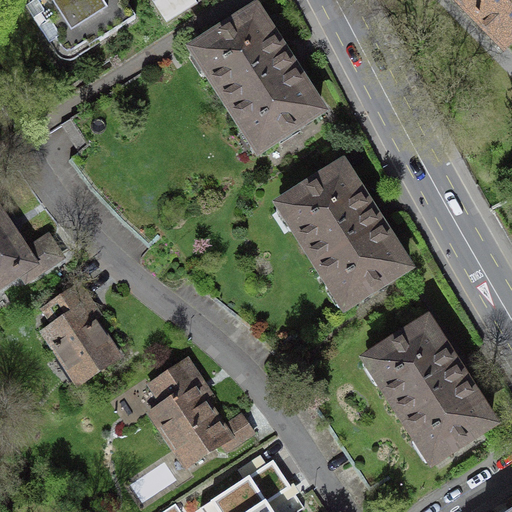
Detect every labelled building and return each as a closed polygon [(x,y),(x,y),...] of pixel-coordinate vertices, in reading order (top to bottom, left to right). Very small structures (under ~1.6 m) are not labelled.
[(29,0),(32,4),(27,8),(34,20),(40,29),(50,45),(56,41),(61,48),(63,51),(67,54),(71,53),(74,51),(75,52),(86,44),(89,48),(135,19),(123,0),(29,0)] [(152,0),(152,1),(167,24),(198,4),(195,0),(152,0)] [(511,0),(459,0),(505,46),(511,38),(511,0)] [(212,40),(195,51),(196,53),(200,50),(213,70),(209,73),(245,129),(250,127),(262,147),(258,149),(259,151),(277,140),(279,144),(295,134),(292,130),(319,112),(317,108),(311,110),(303,99),(308,94),(287,62),(267,30),(260,33),(253,21),(258,17),(255,13),(228,30),(225,26),(210,36),(212,40)] [(157,240),(171,225),(143,199),(116,170),(97,144),(88,144),(79,153),(69,162),(91,191),(106,207),(120,223),(149,249),(157,240)] [(299,196),(282,207),(283,208),(287,206),(300,226),(295,228),(332,285),(336,282),(349,302),(344,305),(345,307),(363,295),(365,300),(381,290),(378,286),(406,268),(403,264),(397,266),(390,255),(394,250),(374,218),(353,186),(347,189),(340,177),(344,172),(342,169),(315,186),(312,182),(297,192),(299,196)] [(0,284),(29,266),(35,274),(60,257),(48,239),(25,254),(19,246),(25,241),(15,225),(4,209),(0,211),(0,284)] [(271,305),(207,254),(194,270),(186,279),(232,316),(249,329),(273,355),(281,348),(297,333),(271,305)] [(64,318),(44,331),(79,385),(119,359),(88,312),(84,306),(90,302),(80,287),(78,284),(76,286),(76,287),(53,302),(64,318)] [(384,351),(368,361),(369,363),(374,360),(386,380),(382,382),(419,439),(423,437),(436,457),(431,459),(432,461),(448,451),(451,455),(466,445),(464,441),(491,423),(488,419),(482,421),(475,410),(479,405),(459,373),(438,341),(432,344),(425,332),(429,328),(427,324),(400,341),(397,337),(382,347),(384,351)] [(186,360),(150,385),(163,404),(150,413),(187,468),(222,445),(226,451),(253,433),(241,416),(223,429),(203,399),(210,395),(204,387),(186,360)] [(338,444),(370,492),(379,486),(397,474),(334,378),(316,389),(306,396),(338,444)] [(273,461),(200,509),(201,511),(272,511),(267,504),(291,488),(273,461)]
